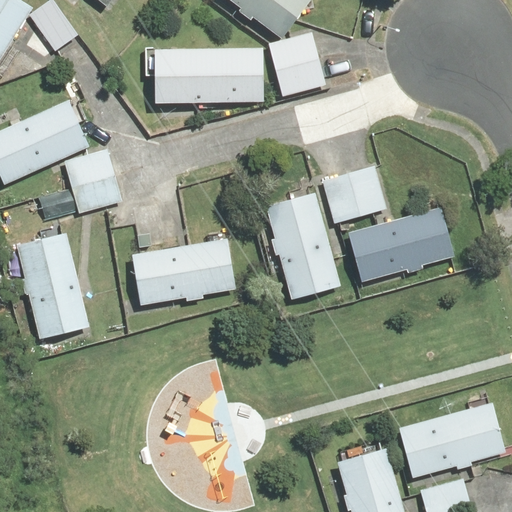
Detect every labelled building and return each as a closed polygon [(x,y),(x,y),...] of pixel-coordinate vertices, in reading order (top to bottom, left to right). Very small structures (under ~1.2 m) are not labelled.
[(0,0),(0,63),(38,5),(30,0),(0,0)] [(81,33),(59,0),(55,0),(34,14),(57,48),(81,33)] [(312,0),(240,0),(246,5),(242,9),(255,19),(259,14),(285,35),(312,0)] [(317,33),(274,44),(287,97),(330,87),(317,33)] [(267,45),(160,46),(160,100),(267,100),(267,45)] [(0,165),(7,181),(93,143),(72,98),(0,130),(0,165)] [(113,151),(69,163),(84,214),(127,202),(113,151)] [(383,167),(326,182),(337,225),(394,210),(383,167)] [(345,284),(320,189),(271,202),(279,234),(273,236),(278,255),(284,253),(296,297),(345,284)] [(447,205),(352,229),(365,278),(411,266),(412,270),(428,266),(427,262),(459,254),(447,205)] [(94,324),(70,230),(21,242),(29,276),(24,278),(28,292),(33,291),(44,336),(94,324)] [(232,236),(137,252),(145,303),(191,295),(192,301),(208,299),(207,292),(241,287),(232,236)] [(496,400),(403,425),(417,475),(462,463),(463,466),(476,463),(475,459),(510,449),(496,400)] [(410,511),(390,444),(342,458),(351,489),(346,491),(351,508),(356,507),(357,511),(410,511)]
